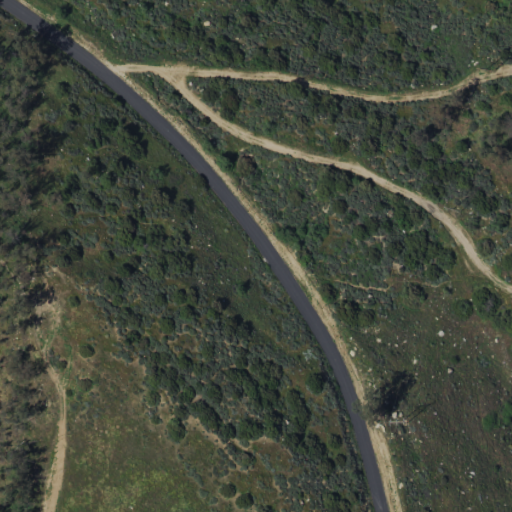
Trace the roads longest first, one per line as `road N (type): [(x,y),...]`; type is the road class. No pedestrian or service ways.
road 1 (residential): [(1,0),(104,72),(166,129),(273,258),(338,366),(382,511)]
road 2 (track): [(104,72),(183,73),(227,127),(341,161),(428,206),(491,275)]
road 3 (track): [(511,69),(438,99),(183,73)]
